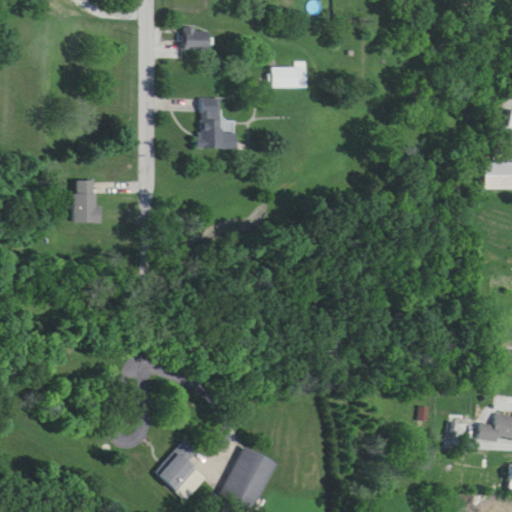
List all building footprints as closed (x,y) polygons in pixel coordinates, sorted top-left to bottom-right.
[(184,50),(212,50),(212,28),(184,28),(184,50)] [(308,88),(308,62),(297,62),(297,67),(273,67),(273,88),(308,88)] [(201,99),(200,148),(221,149),(223,100),(201,99)] [(511,189),(511,161),(485,162),(485,189),(511,189)] [(75,223),(102,223),(102,206),(96,206),(96,181),(75,181),(75,223)] [(511,402),(493,400),(491,411),(477,409),(475,424),(499,428),(500,422),(511,423),(511,402)] [(511,416),(495,416),(495,424),(478,424),(478,441),(511,441),(511,416)] [(155,473),(185,500),(205,479),(187,463),(197,452),(185,441),(155,473)] [(276,462),(242,447),(221,496),(255,510),(276,462)] [(511,511),(511,495),(481,491),(480,500),(486,501),(485,510),(503,511),(511,511)]
